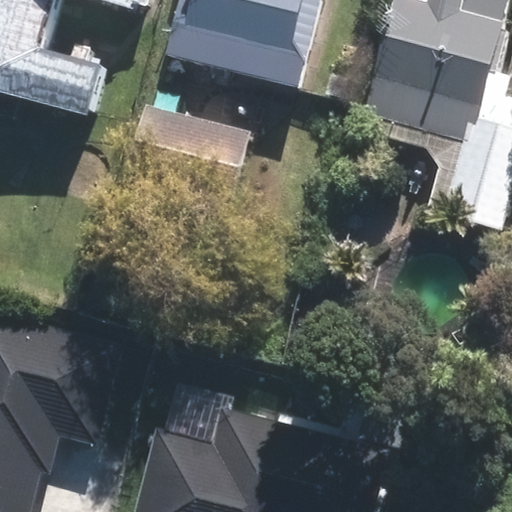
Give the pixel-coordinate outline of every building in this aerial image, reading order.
[(152,12),(155,0),(0,0),(0,101),(90,125),(106,71),(48,55),(62,0),(72,0),(133,15),(135,8),(152,12)] [(303,94),(325,0),(185,0),(171,63),(303,94)] [(511,76),(511,81),(498,78),(511,29),(463,16),(468,0),(467,0),(435,0),(432,9),(399,1),(369,120),(468,145),(449,222),(507,236),(511,216),(511,76)] [(254,137),(151,112),(132,185),(235,212),(254,137)] [(98,456),(106,427),(110,427),(127,354),(0,323),(0,511),(35,511),(43,483),(52,485),(62,446),(98,456)] [(377,511),(392,458),(222,415),(213,450),(156,435),(136,511),(377,511)]
